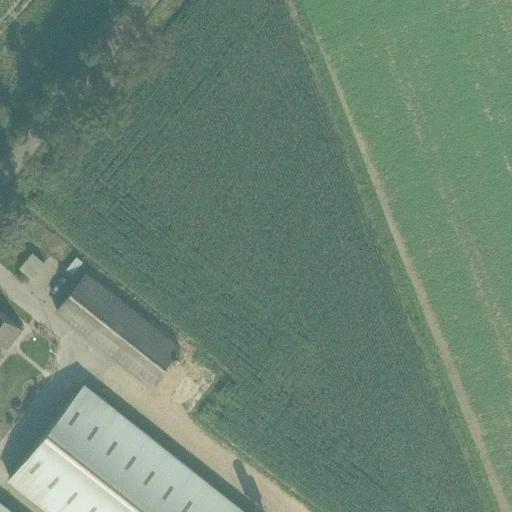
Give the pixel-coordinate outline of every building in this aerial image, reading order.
[(32,254),(20,267),(32,278),(44,264),(32,254)] [(55,310),(149,384),(179,346),(86,272),(55,310)] [(0,310),(0,346),(7,337),(11,341),(22,328),(0,310)] [(8,477),(52,511),(245,511),(83,383),(8,477)] [(0,511),(15,511),(0,500),(0,511)]
